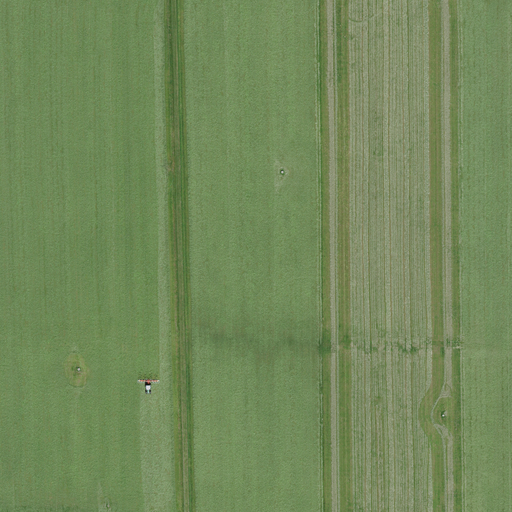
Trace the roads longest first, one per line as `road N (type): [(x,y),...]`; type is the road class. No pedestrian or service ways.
road 1 (track): [(183,0),(186,511)]
road 2 (track): [(466,0),(465,511)]
